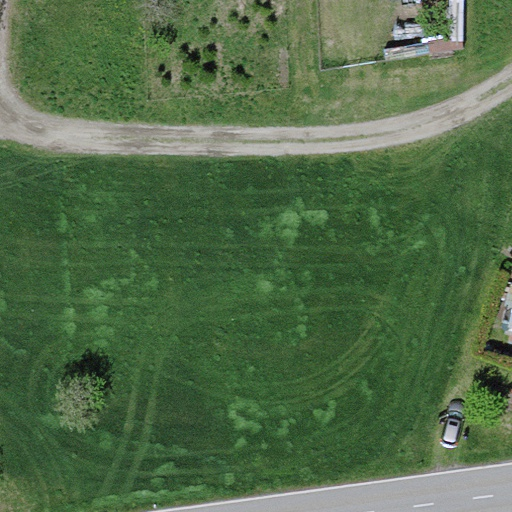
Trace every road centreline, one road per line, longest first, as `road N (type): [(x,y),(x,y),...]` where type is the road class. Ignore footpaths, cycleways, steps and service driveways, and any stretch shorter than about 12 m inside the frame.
road 1 (track): [(511,79),(452,122),(213,137),(0,134)]
road 2 (tertiary): [(373,511),(511,493)]
